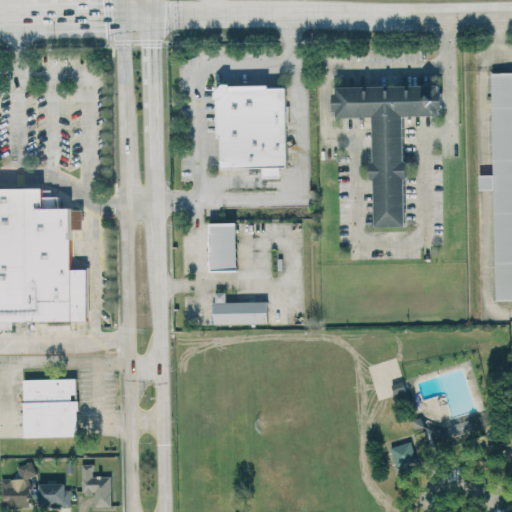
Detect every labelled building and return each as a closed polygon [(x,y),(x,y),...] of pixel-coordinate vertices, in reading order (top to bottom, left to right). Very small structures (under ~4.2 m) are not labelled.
[(491,73),(511,72),(511,299),(495,300),(491,73)] [(337,89),(445,87),(446,114),(338,115),(337,89)] [(220,92),(290,91),(291,167),(222,168),(220,92)] [(408,229),(377,229),(376,121),(407,121),(408,229)] [(28,191),(0,191),(0,324),(30,324),(29,226),(45,225),(45,213),(28,213),(28,191)] [(212,225),(239,225),(240,270),(213,270),(212,225)] [(214,306),(267,305),(268,323),(214,324),(214,306)] [(24,381),(80,380),(81,433),(25,435),(24,381)] [(477,428),(493,422),(489,412),(473,419),(477,428)] [(450,439),(444,428),(434,433),(440,444),(450,439)] [(417,461),(411,441),(391,446),(396,466),(417,461)] [(2,508),(30,507),(30,475),(35,475),(34,463),(20,463),(21,478),(1,479),(2,508)] [(111,475),(94,476),(93,463),(81,463),(82,495),(95,494),(96,507),(111,507),(111,475)] [(39,483),(40,507),(70,506),(70,483),(39,483)]
